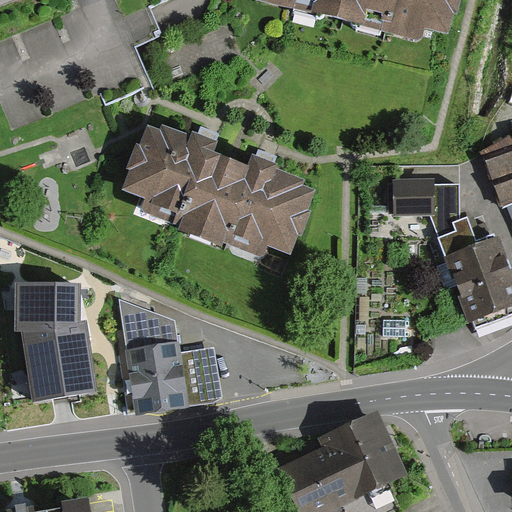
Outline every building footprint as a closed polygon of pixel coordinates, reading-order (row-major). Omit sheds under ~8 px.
[(304,19),(308,0),(257,0),(255,7),(304,19)] [(382,38),(390,0),(308,0),(304,19),(382,38)] [(390,0),(382,38),(425,49),(428,38),(451,44),(461,0),(390,0)] [(511,129),(482,149),(511,228),(511,129)] [(184,233),(212,166),(215,158),(151,132),(124,199),(146,208),(143,217),(184,233)] [(227,251),(254,183),(212,166),(184,233),(227,251)] [(254,183),(227,251),(266,266),(270,257),(293,266),(320,200),(258,175),(254,183)] [(444,254),(476,242),(468,217),(459,219),(459,184),(434,184),(434,181),(394,181),(395,215),(431,214),(444,254)] [(476,242),(444,254),(472,329),(511,313),(511,289),(492,236),(476,242)] [(22,332),(31,403),(61,398),(97,393),(87,320),(81,320),(81,317),(81,283),(15,282),(14,332),(22,332)] [(174,329),(121,306),(137,412),(220,400),(213,355),(179,360),(174,329)] [(407,484),(378,418),(318,444),(322,453),(277,473),(294,511),(342,511),(346,511),(390,491),(407,484)] [(245,470),(211,474),(215,503),(249,499),(245,470)]
